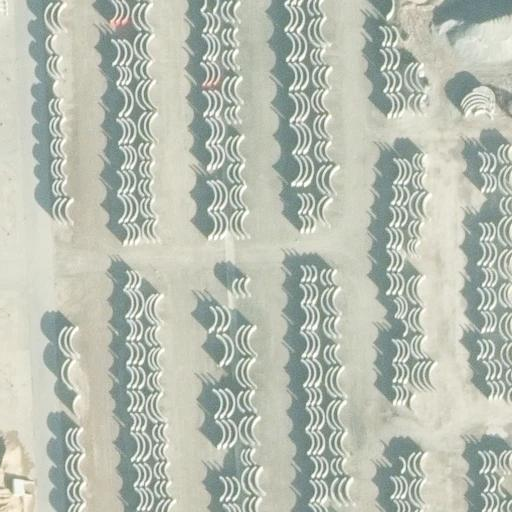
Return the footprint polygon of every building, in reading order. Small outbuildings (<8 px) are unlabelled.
[(283,109),(283,111),(151,102),(181,94),(134,91),(86,105),(82,93),(55,91),(48,197),(60,193),(80,195),(88,221),(89,206),(127,209),(126,211),(134,211),(195,194),(205,230),(207,207),(272,211),(287,262),(288,233),(337,236),(344,234),(344,228),(351,227),(359,98),(321,96),(317,146),(295,153),(283,109)] [(483,196),(472,214),(493,226),(504,208),(483,196)] [(469,264),(467,264),(469,283),(504,280),(502,250),(468,253),(469,264)] [(109,313),(112,380),(124,383),(125,389),(145,388),(145,382),(215,398),(216,431),(253,429),(256,413),(293,422),(295,448),(329,447),(343,450),(364,449),(357,308),(373,307),(295,289),(293,289),(289,305),(291,338),(285,364),(257,358),(262,334),(246,330),(236,331),(230,358),(226,298),(183,300),(179,318),(161,314),(161,310),(109,313)] [(413,398),(417,425),(458,420),(456,405),(464,404),(462,385),(477,383),(473,351),(450,354),(454,385),(444,387),(445,394),(413,398)] [(426,478),(428,511),(438,511),(437,477),(426,478)]
